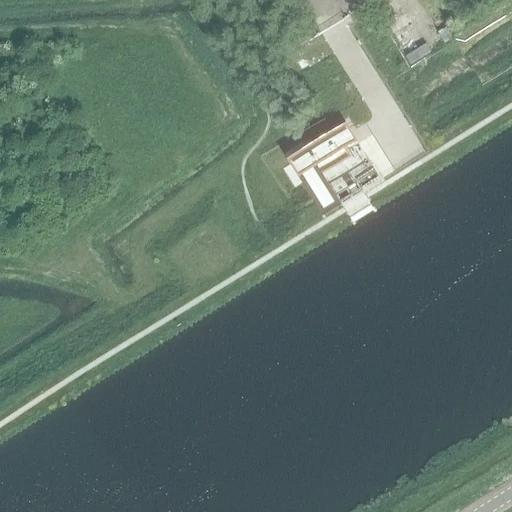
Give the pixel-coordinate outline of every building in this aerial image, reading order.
[(369,0),(408,65),(429,52),(397,0),(369,0)] [(450,39),(444,29),(436,33),(442,44),(450,39)] [(59,68),(78,89),(106,62),(87,42),(59,68)] [(330,135),(340,152),(352,145),(351,144),(348,138),(347,136),(344,133),(342,128),(330,135)] [(330,135),(296,157),(306,173),(308,177),(311,181),(313,185),(347,164),(345,159),(342,155),(340,152),(330,135)] [(290,174),(294,180),(294,181),(300,177),(306,173),(296,157),(290,160),(284,164),(290,174)]
